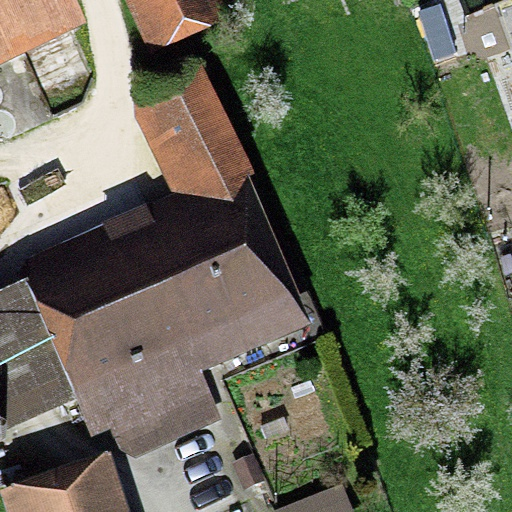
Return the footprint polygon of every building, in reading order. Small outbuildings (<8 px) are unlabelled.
[(0,0),(0,34),(70,2),(68,0),(0,0)] [(151,0),(166,35),(228,10),(224,0),(151,0)] [(491,47),(444,66),(457,99),(505,80),(491,47)] [(197,71),(143,98),(189,195),(245,169),(197,71)] [(183,355),(274,314),(230,206),(30,290),(91,432),(110,424),(121,445),(206,406),(183,355)] [(27,504),(29,511),(106,511),(96,481),(27,504)] [(342,511),(337,497),(298,511),(342,511)]
